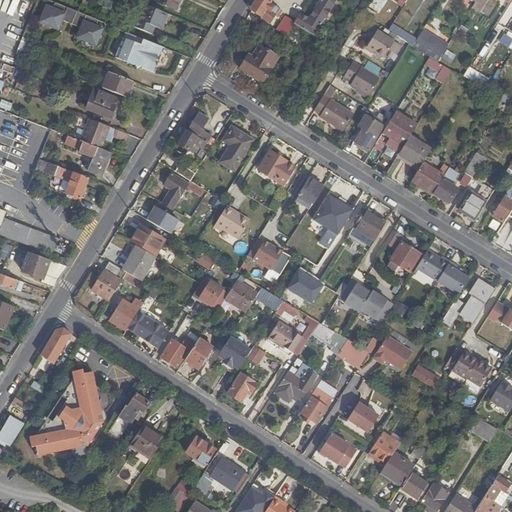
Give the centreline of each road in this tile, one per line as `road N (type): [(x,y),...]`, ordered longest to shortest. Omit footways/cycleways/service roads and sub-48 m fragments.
road 1 (residential): [(51,308),(372,511)]
road 2 (residential): [(511,269),(194,73)]
road 3 (tertiary): [(51,308),(194,73)]
